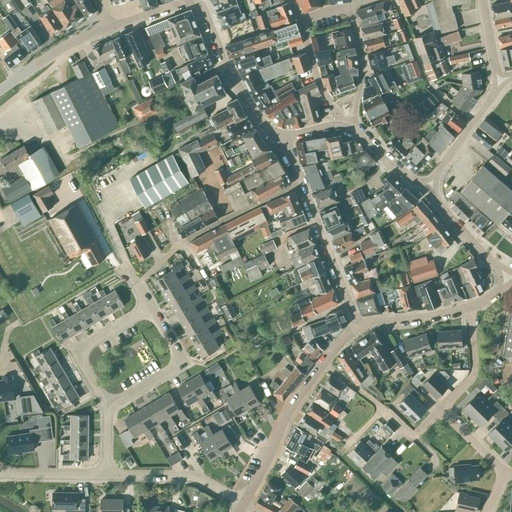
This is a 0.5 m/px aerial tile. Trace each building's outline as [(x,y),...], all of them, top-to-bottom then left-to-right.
[(8,0),(17,13),(24,8),(18,0),(8,0)] [(63,0),(52,8),(65,28),(83,17),(75,4),(70,7),(64,0),(63,0)] [(74,0),(76,3),(86,18),(96,11),(88,0),(74,0)] [(140,0),(144,8),(146,10),(159,5),(158,2),(160,2),(159,0),(110,0),(112,5),(126,0),(140,0)] [(211,0),(212,2),(213,2),(216,11),(229,7),(237,3),(236,0),(211,0)] [(296,0),(300,7),(302,6),(304,11),(306,12),(321,6),(318,0),(296,0)] [(397,0),(405,16),(416,12),(414,8),(421,5),(418,0),(397,0)] [(441,33),(457,29),(453,13),(450,13),(449,6),(467,1),(467,0),(431,0),(432,2),(425,4),(433,31),(440,29),(441,33)] [(491,5),(494,21),(510,18),(510,16),(511,15),(511,0),(510,0),(511,1),(491,5)] [(377,15),(387,12),(384,2),(355,11),(360,27),(379,21),(377,15)] [(237,3),(229,7),(230,8),(217,13),(223,29),(241,22),(238,15),(242,14),(237,3)] [(295,20),(287,3),(277,7),(277,8),(266,13),(271,28),(284,24),(295,20)] [(39,16),(51,36),(62,28),(47,5),(43,8),(46,12),(39,16)] [(178,44),(201,35),(191,10),(145,28),(150,38),(156,51),(163,47),(165,46),(163,42),(158,31),(165,29),(168,35),(173,32),(178,44)] [(23,45),(23,46),(33,39),(39,47),(43,44),(30,26),(21,32),(18,27),(17,27),(9,14),(2,19),(11,31),(11,32),(15,38),(16,37),(22,45),(23,45)] [(256,18),(260,31),(270,28),(266,15),(258,18),(256,18)] [(511,17),(510,18),(494,21),(495,28),(511,24),(511,27),(511,26),(511,17)] [(399,18),(394,20),(398,32),(405,29),(399,18)] [(301,35),(296,22),(225,46),(229,58),(233,57),(270,45),(301,35)] [(360,28),(363,40),(382,35),(385,34),(382,23),(360,28)] [(127,40),(133,53),(136,59),(139,67),(149,62),(145,55),(149,54),(137,29),(124,34),(127,40)] [(350,29),(332,33),(335,47),(333,47),(333,49),(353,44),(350,29)] [(399,32),(403,42),(409,40),(405,30),(399,32)] [(415,38),(420,54),(441,44),(442,47),(461,40),(458,31),(437,39),(434,31),(415,38)] [(4,59),(10,67),(26,56),(20,47),(19,48),(16,44),(17,43),(9,32),(0,38),(0,44),(5,52),(7,51),(9,55),(4,59)] [(511,46),(511,34),(497,38),(500,49),(511,46)] [(121,58),(133,53),(127,40),(125,41),(122,35),(118,37),(116,37),(114,38),(113,40),(112,40),(121,60),(126,73),(130,71),(124,59),(122,60),(121,58)] [(385,47),(382,35),(363,40),(366,52),(385,47)] [(297,45),(303,43),(301,36),(294,38),(297,45)] [(207,52),(201,37),(182,44),(189,60),(207,52)] [(311,40),(314,52),(324,50),(321,37),(311,40)] [(39,47),(33,39),(23,46),(29,54),(39,47)] [(126,73),(121,60),(112,40),(101,45),(99,44),(93,46),(92,49),(94,53),(88,57),(93,66),(99,62),(102,61),(103,62),(108,60),(108,58),(114,55),(117,62),(119,61),(124,73),(126,73)] [(403,45),(407,56),(409,61),(414,60),(407,43),(403,45)] [(347,55),(348,56),(356,54),(353,44),(333,49),(333,50),(339,48),(339,52),(335,52),(336,57),(347,55)] [(442,47),(441,44),(420,54),(424,63),(443,57),(444,56),(440,47),(442,47)] [(272,63),(269,55),(260,58),(259,54),(265,52),(266,54),(273,51),(270,45),(233,57),(240,74),(272,63)] [(511,46),(500,49),(503,66),(511,64),(511,46)] [(164,49),(163,47),(156,51),(154,52),(158,59),(167,55),(164,49)] [(332,49),(314,52),(318,66),(323,64),(332,62),(330,52),(332,51),(332,49)] [(371,68),(371,70),(395,62),(393,55),(385,57),(383,50),(368,55),(368,56),(368,58),(368,61),(370,62),(372,68),(371,68)] [(443,57),(424,63),(431,80),(443,75),(442,75),(449,72),(445,63),(450,62),(450,64),(470,59),(469,52),(460,54),(444,58),(444,56),(443,57)] [(305,53),(289,58),(291,65),(295,64),(298,72),(310,68),(305,53)] [(213,66),(207,54),(176,70),(179,75),(190,70),(192,76),(213,66)] [(340,74),(336,76),(341,92),(356,87),(357,82),(358,68),(356,54),(348,56),(347,55),(336,57),(340,74)] [(293,70),(291,65),(289,58),(241,76),(251,94),(269,85),(266,81),(293,70)] [(161,63),(165,72),(173,68),(169,59),(161,63)] [(408,64),(413,77),(420,74),(416,61),(408,64)] [(118,128),(91,72),(89,73),(83,62),(72,67),(78,78),(33,101),(49,133),(67,124),(79,148),(118,128)] [(93,73),(98,82),(100,88),(110,82),(111,82),(104,68),(93,73)] [(462,74),(463,85),(482,90),(479,71),(462,74)] [(363,104),(371,100),(370,98),(381,92),(384,97),(398,90),(394,81),(387,84),(382,73),(377,74),(368,79),(371,85),(363,89),(362,102),(363,104)] [(182,82),(195,109),(226,93),(217,74),(197,83),(194,76),(182,82)] [(331,96),(341,92),(336,76),(335,76),(334,74),(321,77),(324,85),(326,87),(328,86),(331,96)] [(148,82),(154,93),(167,87),(162,76),(148,82)] [(100,88),(103,92),(113,87),(110,82),(100,88)] [(251,95),(261,111),(295,90),(291,82),(271,94),(266,87),(251,95)] [(296,91),(265,109),(270,118),(272,116),(277,123),(277,124),(285,127),(285,126),(294,125),(295,127),(304,125),(304,124),(308,123),(308,124),(321,120),(315,97),(321,95),(315,82),(296,91)] [(473,102),(482,90),(463,85),(457,93),(473,102)] [(370,98),(371,100),(363,104),(371,120),(369,121),(371,125),(373,124),(373,125),(382,121),(383,123),(392,118),(387,107),(388,107),(385,101),(384,102),(382,98),(384,97),(381,92),(370,98)] [(473,102),(457,93),(452,101),(466,112),(473,102)] [(426,99),(432,106),(437,101),(431,94),(426,99)] [(199,135),(201,139),(212,132),(222,127),(225,126),(246,116),(237,98),(227,103),(229,108),(211,117),(215,125),(207,129),(208,130),(199,135)] [(152,100),(144,104),(134,108),(140,120),(157,112),(152,100)] [(424,111),(429,106),(424,100),(419,105),(424,111)] [(427,116),(433,122),(448,108),(441,103),(427,116)] [(190,125),(208,116),(203,106),(172,122),(179,135),(192,129),(190,125)] [(442,120),(458,132),(465,123),(454,114),(451,117),(446,114),(442,120)] [(225,126),(222,127),(212,132),(216,139),(229,132),(232,139),(254,128),(247,116),(246,117),(246,116),(225,126)] [(472,135),(489,149),(503,131),(485,117),(472,135)] [(399,159),(415,145),(403,132),(407,129),(409,132),(416,124),(413,121),(385,144),(399,159)] [(433,129),(423,138),(429,143),(439,153),(449,142),(451,141),(453,139),(453,138),(455,136),(441,124),(438,127),(439,129),(436,132),(433,129)] [(248,147),(263,140),(256,130),(243,136),(246,143),(239,147),(241,151),(248,147)] [(201,139),(179,149),(180,151),(173,155),(130,179),(145,207),(188,182),(188,181),(192,179),(192,177),(206,169),(198,153),(218,143),(216,139),(215,137),(212,132),(201,139)] [(352,141),(342,143),(340,136),(327,139),(329,147),(332,158),(351,153),(355,152),(362,150),(363,149),(356,143),(353,144),(352,141)] [(296,142),(301,164),(316,161),(332,158),(329,147),(327,139),(326,138),(325,137),(309,140),(296,142)] [(423,137),(415,145),(416,145),(401,161),(415,174),(435,152),(427,145),(429,143),(423,138),(423,137)] [(269,150),(263,140),(248,147),(253,157),(269,150)] [(2,189),(10,203),(59,174),(43,146),(29,154),(24,145),(1,159),(7,170),(18,164),(25,176),(2,189)] [(503,145),(498,149),(505,156),(510,152),(503,145)] [(228,157),(234,153),(231,148),(225,151),(228,157)] [(351,153),(360,174),(369,170),(368,166),(376,162),(363,149),(362,150),(355,152),(351,153)] [(271,150),(252,158),(254,163),(227,178),(226,178),(228,181),(230,185),(238,181),(278,159),(271,150)] [(488,162),(505,176),(511,169),(494,155),(488,162)] [(231,166),(237,164),(234,157),(228,160),(231,166)] [(291,183),(285,171),(278,159),(238,181),(230,185),(224,189),(235,211),(249,203),(250,205),(291,183)] [(311,192),(333,184),(342,180),(340,175),(326,180),(323,172),(340,165),(338,159),(333,160),(331,159),(321,163),(319,163),(319,162),(301,166),(311,192)] [(507,228),(511,232),(511,190),(483,165),(460,191),(498,224),(500,222),(503,224),(503,226),(505,228),(507,228)] [(228,181),(226,178),(227,178),(223,168),(215,172),(221,184),(228,181)] [(386,206),(405,187),(390,174),(380,180),(386,186),(366,199),(361,201),(369,218),(370,218),(371,216),(386,206)] [(340,201),(333,184),(311,192),(319,209),(340,201)] [(48,197),(53,193),(49,185),(33,195),(43,212),(53,206),(48,197)] [(418,200),(405,187),(386,206),(371,216),(370,218),(376,228),(405,211),(418,200)] [(182,237),(183,238),(218,219),(202,188),(170,206),(178,220),(173,222),(174,224),(174,225),(176,228),(177,228),(179,232),(179,234),(180,236),(182,237)] [(361,201),(366,199),(361,188),(350,194),(355,204),(361,201)] [(284,209),(287,216),(302,210),(294,191),(282,197),(273,201),(272,201),(266,204),(270,215),(284,209)] [(466,219),(467,219),(477,209),(457,191),(449,200),(453,204),(450,207),(464,221),(466,219)] [(11,204),(23,226),(41,216),(28,194),(11,204)] [(349,208),(355,205),(350,197),(345,199),(349,208)] [(417,224),(421,220),(432,212),(421,200),(407,212),(395,220),(400,227),(407,222),(409,224),(414,220),(417,224)] [(84,250),(92,266),(106,258),(97,243),(98,242),(76,204),(49,220),(70,258),(84,250)] [(355,206),(360,215),(365,212),(361,204),(355,206)] [(327,230),(346,221),(346,220),(343,222),(336,205),(320,212),(327,230)] [(261,227),(268,224),(268,223),(260,207),(252,211),(261,227)] [(491,221),(477,209),(467,219),(470,222),(468,224),(479,235),(488,227),(486,225),(491,221)] [(307,223),(302,210),(287,216),(279,220),(282,227),(270,232),(270,233),(271,235),(272,237),(307,223)] [(225,224),(228,230),(233,241),(261,227),(252,211),(225,224)] [(371,223),(365,212),(359,216),(364,226),(371,223)] [(442,225),(432,212),(421,220),(423,222),(418,225),(423,231),(411,239),(414,243),(425,236),(427,235),(428,234),(431,231),(432,233),(442,225)] [(142,235),(144,234),(150,230),(143,218),(134,222),(142,235)] [(351,231),(346,221),(327,230),(332,241),(350,231),(351,231)] [(228,230),(225,224),(209,232),(189,243),(195,253),(212,244),(215,250),(213,251),(218,259),(237,249),(233,241),(228,230)] [(431,231),(428,234),(427,235),(425,236),(440,254),(446,249),(444,247),(454,240),(442,225),(432,233),(431,231)] [(270,233),(270,232),(267,226),(261,229),(265,238),(271,235),(270,233)] [(351,231),(350,231),(332,241),(337,252),(353,244),(356,242),(353,234),(354,233),(355,235),(364,230),(362,226),(351,231)] [(293,242),(296,251),(314,243),(309,229),(286,238),(289,244),(293,242)] [(360,244),(365,255),(366,258),(376,254),(374,251),(375,251),(373,248),(385,242),(379,230),(370,235),(371,239),(360,244)] [(150,248),(144,237),(143,236),(130,244),(139,260),(149,255),(146,250),(150,248)] [(264,254),(277,248),(273,240),(259,246),(263,254),(264,254)] [(301,254),(304,263),(319,257),(314,244),(292,253),(293,257),(301,254)] [(349,257),(352,263),(363,258),(360,252),(349,257)] [(259,270),(269,265),(264,254),(263,254),(243,264),(251,281),(262,276),(259,270)] [(224,272),(244,262),(241,255),(221,265),(224,272)] [(308,262),(309,265),(293,271),(295,276),(300,274),(303,281),(313,277),(325,272),(319,257),(308,262)] [(343,267),(350,284),(371,277),(371,278),(377,276),(379,275),(376,267),(368,270),(363,259),(343,267)] [(461,277),(464,275),(469,286),(477,283),(483,280),(483,279),(481,275),(482,274),(480,272),(479,271),(474,259),(456,267),(461,276),(461,277)] [(438,275),(433,260),(427,262),(409,267),(414,284),(438,275)] [(156,280),(162,291),(180,281),(178,279),(174,272),(183,267),(180,263),(171,268),(173,270),(156,280)] [(325,272),(313,277),(314,277),(300,283),(302,289),(316,283),(320,293),(332,288),(325,272)] [(395,275),(398,286),(409,283),(406,272),(395,275)] [(178,279),(180,281),(162,291),(169,302),(186,292),(185,290),(181,283),(190,278),(187,274),(178,279)] [(455,279),(454,275),(443,280),(445,287),(437,290),(443,305),(463,298),(459,287),(457,283),(455,279)] [(477,283),(469,286),(464,275),(461,277),(463,280),(465,285),(470,297),(471,298),(484,293),(481,286),(485,284),(483,280),(477,283)] [(371,278),(371,277),(350,284),(356,299),(374,293),(374,294),(386,292),(386,291),(384,286),(373,288),(371,283),(372,282),(373,284),(379,282),(378,278),(377,276),(371,278)] [(463,298),(464,300),(470,297),(465,285),(463,280),(461,277),(461,276),(455,279),(457,283),(459,287),(463,298)] [(421,294),(427,309),(440,304),(431,280),(413,287),(416,296),(421,294)] [(169,302),(175,313),(193,303),(191,301),(187,294),(196,289),(194,285),(185,290),(186,292),(169,302)] [(398,289),(404,310),(417,309),(411,285),(398,289)] [(292,294),(298,291),(295,286),(289,289),(292,294)] [(386,291),(386,292),(386,293),(389,299),(394,297),(391,289),(386,291)] [(90,297),(92,296),(89,290),(83,294),(86,299),(90,297)] [(99,292),(102,298),(111,313),(124,305),(115,291),(106,296),(103,290),(99,292)] [(300,309),(302,313),(308,317),(339,304),(333,291),(311,300),(312,304),(311,304),(300,309)] [(374,294),(374,293),(356,299),(362,315),(382,312),(376,294),(386,293),(386,292),(374,294)] [(199,314),(198,312),(194,305),(203,300),(200,296),(191,301),(193,303),(175,313),(182,324),(199,314)] [(98,320),(111,313),(102,298),(94,303),(90,297),(86,299),(90,305),(98,320)] [(300,309),(311,304),(309,298),(297,303),(300,309)] [(228,320),(234,317),(230,310),(233,309),(230,302),(221,307),(228,320)] [(74,307),(77,313),(86,327),(98,320),(90,305),(81,310),(78,304),(74,307)] [(189,335),(206,325),(204,323),(200,316),(209,311),(207,307),(198,312),(199,314),(182,324),(189,335)] [(327,319),(308,325),(314,337),(331,331),(333,332),(336,331),(337,329),(347,325),(341,309),(325,316),(327,319)] [(61,314),(65,320),(73,335),(86,327),(77,313),(69,318),(65,311),(61,314)] [(511,312),(510,313),(503,357),(511,358),(511,312)] [(302,313),(289,317),(290,317),(292,324),(292,326),(293,327),(306,322),(308,317),(302,313)] [(290,317),(278,322),(281,328),(292,324),(290,317)] [(212,336),(211,334),(207,327),(216,322),(213,318),(204,323),(206,325),(189,335),(195,346),(212,336)] [(61,342),(73,335),(65,320),(56,325),(53,319),(49,321),(61,342)] [(308,325),(304,327),(307,337),(310,340),(301,350),(303,351),(314,360),(323,350),(312,338),(314,337),(308,325)] [(212,336),(195,346),(202,357),(219,347),(214,338),(222,333),(220,329),(211,334),(212,336)] [(461,330),(450,331),(451,349),(462,348),(461,330)] [(439,349),(451,349),(450,331),(438,332),(439,349)] [(400,368),(407,363),(397,347),(390,352),(391,355),(390,356),(374,332),(351,347),(360,360),(371,352),(384,371),(395,363),(393,361),(394,360),(400,368)] [(426,334),(415,337),(420,354),(432,350),(426,334)] [(409,358),(420,354),(415,337),(404,341),(409,358)] [(40,366),(34,369),(36,373),(43,369),(57,361),(50,348),(35,357),(40,366)] [(359,364),(356,359),(354,361),(346,350),(337,356),(347,372),(357,366),(359,364)] [(304,372),(314,360),(303,351),(293,364),(296,366),(305,374),(305,373),(304,372)] [(41,382),(44,386),(50,382),(65,373),(57,361),(43,369),(48,378),(41,382)] [(205,371),(209,377),(219,372),(214,365),(205,371)] [(305,374),(296,366),(291,372),(285,367),(280,372),(287,377),(279,386),(273,381),(269,386),(275,391),(274,393),(283,400),(305,374)] [(365,387),(374,381),(366,369),(361,372),(357,366),(347,372),(356,385),(361,381),(365,387)] [(433,373),(422,384),(437,398),(447,388),(442,383),(449,376),(444,371),(438,372),(434,375),(433,373)] [(50,382),(55,390),(49,394),(51,398),(57,394),(72,386),(65,373),(50,382)] [(0,400),(14,399),(12,375),(3,376),(3,380),(0,380),(0,400)] [(200,375),(189,381),(199,398),(201,397),(208,393),(213,402),(217,399),(212,390),(210,391),(200,375)] [(356,392),(330,375),(323,386),(338,396),(341,391),(352,398),(356,392)] [(410,381),(417,387),(422,382),(415,376),(410,381)] [(476,387),(480,391),(489,381),(485,377),(476,387)] [(178,388),(188,405),(197,400),(202,408),(201,409),(204,413),(209,410),(201,397),(199,398),(189,381),(178,388)] [(230,384),(236,393),(238,392),(248,409),(259,402),(249,385),(240,390),(235,382),(231,384),(230,384)] [(486,386),(493,394),(497,390),(489,383),(486,386)] [(230,384),(224,388),(219,391),(225,400),(227,399),(237,416),(248,409),(238,392),(236,393),(230,384)] [(398,405),(414,421),(426,410),(414,399),(419,394),(409,384),(402,392),(406,396),(398,405)] [(57,394),(62,403),(56,406),(58,410),(63,408),(66,413),(75,407),(72,402),(79,398),(72,386),(57,394)] [(313,401),(329,412),(337,398),(322,388),(313,401)] [(177,412),(182,420),(186,418),(181,409),(179,410),(175,403),(169,393),(158,400),(168,417),(170,416),(177,412)] [(462,409),(471,417),(488,400),(486,402),(477,393),(462,409)] [(15,402),(16,415),(43,412),(34,396),(18,398),(18,402),(15,402)] [(170,416),(168,417),(158,400),(147,406),(157,423),(159,422),(166,418),(171,427),(175,424),(170,416)] [(488,400),(471,417),(480,426),(491,414),(495,418),(504,409),(496,401),(493,404),(488,400)] [(306,413),(329,428),(332,423),(324,418),(328,413),(312,403),(306,413)] [(337,416),(341,409),(342,408),(335,404),(330,412),(336,416),(337,416)] [(136,413),(146,430),(148,429),(155,425),(160,433),(164,431),(159,422),(157,423),(147,406),(136,413)] [(224,422),(230,418),(224,409),(219,412),(224,422)] [(488,434),(497,442),(511,427),(503,419),(509,413),(504,409),(495,418),(499,422),(488,434)] [(136,413),(125,419),(130,429),(126,431),(125,430),(119,435),(126,448),(133,444),(130,439),(144,431),(149,440),(153,437),(148,429),(146,430),(136,413)] [(320,430),(330,436),(333,431),(305,414),(298,424),(317,436),(320,430)] [(64,425),(63,430),(71,430),(88,430),(88,415),(71,415),(71,425),(64,425)] [(383,425),(392,434),(396,429),(387,421),(383,425)] [(229,425),(213,434),(208,426),(203,428),(209,437),(210,436),(221,453),(232,446),(229,441),(236,437),(229,425)] [(389,436),(392,434),(383,425),(381,428),(389,436)] [(320,447),(309,440),(311,435),(297,427),(291,437),(313,449),(317,451),(320,447)] [(497,442),(506,451),(511,444),(511,427),(497,442)] [(33,441),(41,440),(39,429),(30,430),(30,433),(7,437),(9,453),(34,450),(33,441)] [(70,444),(88,444),(88,430),(71,430),(71,440),(63,440),(63,444),(70,445),(70,444)] [(221,453),(210,436),(209,437),(202,441),(197,432),(192,435),(198,444),(200,443),(210,459),(221,453)] [(330,437),(339,442),(342,437),(333,432),(330,437)] [(173,438),(180,449),(188,445),(181,433),(173,438)] [(294,456),(306,462),(313,449),(291,437),(286,447),(296,452),(294,456)] [(347,454),(360,466),(376,450),(372,446),(367,442),(364,445),(360,441),(347,454)] [(70,445),(70,454),(63,454),(63,459),(87,459),(88,444),(70,444),(70,445)] [(331,450),(323,445),(316,456),(323,461),(325,462),(333,454),(330,451),(331,450)] [(398,463),(394,459),(381,447),(362,468),(374,479),(382,471),(386,475),(398,463)] [(318,468),(323,461),(316,456),(311,463),(318,468)] [(171,466),(176,463),(172,457),(167,460),(171,466)] [(294,468),(309,475),(312,469),(298,461),(294,468)] [(455,476),(455,480),(455,483),(472,482),(472,480),(479,479),(478,465),(471,466),(471,464),(454,465),(454,467),(448,468),(449,476),(455,476)] [(290,465),(281,474),(295,488),(304,479),(290,465)] [(409,479),(408,480),(392,497),(398,503),(415,486),(416,486),(427,475),(420,468),(409,480),(409,479)] [(392,474),(386,480),(380,485),(391,496),(402,483),(396,478),(392,474)] [(304,497),(305,496),(309,500),(323,486),(312,476),(298,491),(304,497)] [(266,511),(276,511),(279,510),(287,501),(283,498),(278,503),(273,500),(280,488),(268,481),(255,505),(266,511)] [(53,508),(65,508),(64,511),(84,511),(85,499),(77,499),(77,493),(53,492),(53,508)] [(467,494),(459,493),(455,510),(463,511),(464,511),(470,511),(475,511),(479,498),(467,496),(467,494)] [(290,498),(287,501),(279,510),(281,511),(290,511),(297,505),(290,498)] [(129,511),(129,509),(123,509),(123,500),(101,499),(100,511),(129,511)]
